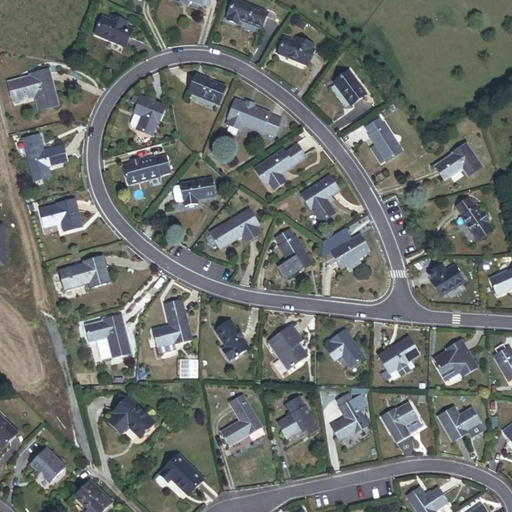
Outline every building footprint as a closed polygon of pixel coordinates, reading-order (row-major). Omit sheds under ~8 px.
[(263,27),(270,12),(243,0),(235,0),(230,12),(232,12),(230,17),(240,22),(242,17),(263,27)] [(97,31),(128,44),(135,28),(128,24),(130,20),(114,14),(113,17),(105,14),(97,31)] [(281,53),(310,65),(316,49),(315,49),(317,44),(300,37),(298,42),(287,38),(281,53)] [(42,106),(59,102),(51,67),(34,71),(34,72),(13,77),(17,95),(38,91),(42,106)] [(354,103),(369,93),(352,70),(338,80),(354,103)] [(192,90),(221,103),(228,86),(199,74),(192,90)] [(158,120),(160,121),(165,108),(140,99),(131,121),(133,124),(139,126),(138,128),(153,134),(158,120)] [(277,135),(284,119),(272,114),(273,113),(256,106),(249,103),(240,100),(232,118),(233,118),(231,123),(244,128),(246,124),(265,132),(265,130),(277,135)] [(385,162),(405,150),(388,124),(387,125),(383,118),(370,126),(374,133),(373,133),(380,145),(376,147),(385,162)] [(52,164),(69,160),(65,143),(48,148),(45,132),(27,136),(37,177),(54,173),(52,164)] [(468,177),(483,169),(469,143),(454,152),(455,154),(437,164),(445,178),(463,167),(468,177)] [(283,173),(296,164),(286,149),(258,168),(263,176),(267,173),(272,181),(277,188),(288,180),(283,173)] [(161,173),(172,171),(168,155),(157,158),(157,156),(140,161),(139,158),(132,160),(132,163),(124,165),(129,183),(161,175),(161,173)] [(268,183),(272,181),(267,173),(263,176),(268,183)] [(322,220),(337,211),(327,197),(340,188),(332,175),(303,194),(312,207),(313,206),(322,220)] [(199,199),(218,196),(214,178),(182,184),(177,186),(175,188),(174,192),(175,198),(177,201),(180,202),(183,202),(186,201),(187,207),(200,204),(199,199)] [(68,228),(85,224),(78,198),(61,203),(61,205),(45,209),(50,226),(66,221),(68,228)] [(479,241),(493,231),(487,223),(489,221),(483,213),(481,214),(476,208),(475,209),(470,201),(458,210),(463,217),(462,217),(479,241)] [(257,224),(259,223),(249,208),(216,229),(225,244),(243,233),(247,240),(262,231),(257,224)] [(507,223),(504,213),(498,215),(500,224),(507,223)] [(306,269),(314,264),(297,232),(296,233),(292,225),(278,233),(282,240),(281,241),(289,257),(280,262),(288,278),(303,270),(304,272),(306,270),(306,269)] [(343,266),(370,249),(360,233),(333,249),(343,266)] [(97,286),(117,279),(107,252),(86,260),(87,262),(63,271),(71,291),(95,282),(97,286)] [(440,296),(464,283),(455,267),(447,271),(444,266),(430,274),(433,279),(431,280),(440,296)] [(511,267),(492,277),(499,292),(511,286),(511,267)] [(175,342),(191,338),(182,299),(167,303),(172,324),(154,328),(158,344),(159,344),(160,350),(176,346),(175,342)] [(104,357),(131,350),(122,312),(104,317),(104,318),(86,323),(90,338),(99,336),(104,357)] [(232,354),(233,355),(248,346),(242,335),(243,335),(237,326),(236,327),(230,318),(215,327),(226,344),(222,346),(229,356),(232,354)] [(293,362),(305,354),(297,342),(301,339),(291,324),(269,339),(280,354),(282,353),(291,366),(294,364),(293,362)] [(351,364),(364,354),(345,328),(331,338),(332,339),(326,344),(336,357),(343,353),(351,364)] [(407,369),(404,362),(418,354),(408,336),(378,353),(388,370),(396,366),(400,373),(407,369)] [(464,376),(478,367),(462,340),(448,348),(449,350),(436,358),(444,373),(457,365),(464,376)] [(511,376),(511,354),(507,347),(495,355),(510,378),(511,376)] [(354,429),(369,421),(361,407),(369,402),(363,391),(357,394),(360,400),(358,401),(355,395),(353,396),(349,390),(337,397),(347,415),(333,422),(341,435),(354,428),(354,429)] [(248,434),(262,426),(242,393),(228,402),(239,420),(221,431),(228,443),(240,436),(241,437),(247,433),(248,434)] [(318,426),(305,404),(304,405),(303,402),(306,400),(302,393),(287,402),(292,412),(278,420),(287,435),(307,424),(311,430),(318,426)] [(136,404),(137,403),(128,394),(127,395),(136,404)] [(141,433),(154,419),(137,403),(136,404),(127,395),(114,408),(116,410),(109,417),(121,428),(128,421),(141,433)] [(422,424),(409,401),(397,408),(396,406),(382,413),(396,438),(409,431),(422,424)] [(471,431),(470,430),(482,424),(474,409),(462,415),(457,406),(441,415),(454,440),(471,431)] [(0,446),(15,431),(0,416),(0,446)] [(474,438),(486,431),(482,424),(470,430),(471,431),(474,438)] [(43,473),(51,480),(64,464),(44,446),(30,462),(38,468),(43,473)] [(188,492),(203,476),(179,452),(160,472),(170,481),(173,478),(188,492)] [(95,511),(99,511),(112,498),(91,477),(76,493),(90,506),(95,511)] [(437,511),(434,507),(446,499),(438,487),(426,495),(420,486),(407,494),(418,511),(437,511)]
